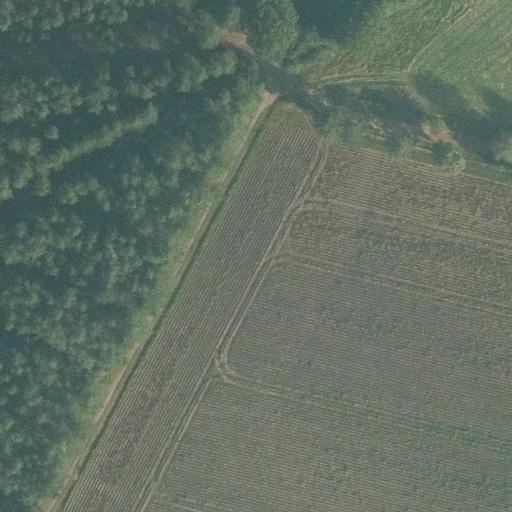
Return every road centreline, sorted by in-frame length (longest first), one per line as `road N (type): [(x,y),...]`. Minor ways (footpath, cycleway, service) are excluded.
road 1 (track): [(271,75),(45,511)]
road 2 (track): [(0,59),(244,40)]
